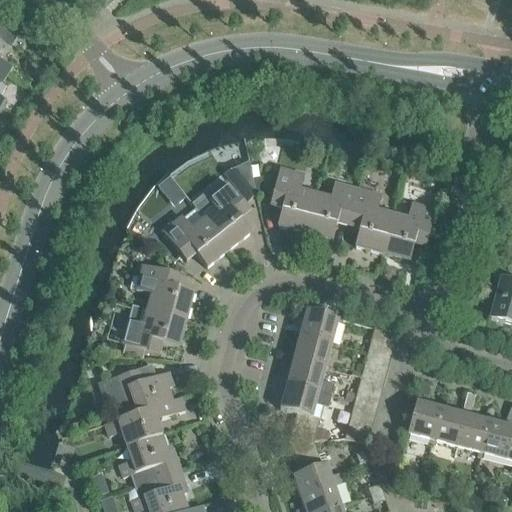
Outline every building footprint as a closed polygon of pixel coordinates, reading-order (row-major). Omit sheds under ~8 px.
[(0,40),(11,48),(11,47),(19,34),(0,21),(0,40)] [(0,44),(0,74),(6,78),(12,70),(0,62),(0,50),(3,46),(0,44)] [(277,230),(304,238),(314,200),(299,196),(303,180),(278,173),(268,210),(282,213),(277,230)] [(250,177),(254,193),(263,191),(259,175),(250,177)] [(204,223),(229,254),(251,236),(240,222),(249,215),(225,186),(206,201),(216,213),(204,223)] [(314,200),(304,238),(331,245),(336,228),(347,231),(357,195),(334,188),(327,203),(314,200)] [(357,195),(347,231),(359,234),(354,251),(381,259),(392,220),(376,216),(380,201),(357,195)] [(392,220),(381,259),(409,266),(413,249),(425,252),(435,215),(410,209),(406,224),(392,220)] [(167,254),(173,249),(186,265),(195,257),(207,271),(229,254),(204,223),(195,212),(183,222),(182,221),(163,236),(164,238),(158,243),(167,254)] [(147,312),(185,322),(192,295),(175,290),(178,280),(142,270),(139,281),(133,280),(130,291),(136,293),(135,294),(151,298),(147,312)] [(511,287),(499,284),(488,322),(511,328),(511,287)] [(177,350),(185,322),(147,312),(142,328),(127,324),(121,348),(157,358),(160,345),(177,350)] [(303,331),(301,339),(328,347),(334,325),(340,327),(341,323),(304,314),(300,330),(303,331)] [(396,338),(373,332),(370,344),(393,350),(396,338)] [(295,347),(291,363),(327,373),(329,368),(323,367),(328,347),(301,339),(299,348),(295,347)] [(393,350),(370,344),(366,357),(390,363),(393,350)] [(366,357),(363,368),(386,374),(390,363),(366,357)] [(327,373),(291,363),(287,379),(290,380),(287,389),(327,399),(331,388),(318,385),(321,373),(327,375),(327,373)] [(360,381),(383,387),(386,374),(363,368),(361,376),(360,381)] [(136,418),(172,406),(166,390),(172,388),(168,377),(155,382),(150,369),(97,387),(105,412),(112,410),(118,410),(118,407),(131,403),(136,418)] [(360,381),(357,392),(380,399),(383,387),(360,381)] [(420,385),(417,396),(426,398),(429,387),(420,385)] [(330,400),(327,399),(287,389),(285,398),(282,397),(278,411),(294,415),(317,421),(320,410),(327,412),(330,400)] [(353,406),(376,412),(380,399),(357,392),(356,397),(353,406)] [(356,397),(346,394),(344,404),(353,406),(356,397)] [(465,397),(462,409),(470,411),(474,399),(465,397)] [(125,453),(162,441),(155,421),(160,420),(161,423),(184,415),(180,403),(172,406),(136,419),(136,418),(103,429),(107,442),(120,438),(125,453)] [(415,405),(406,437),(428,443),(427,448),(430,449),(440,412),(415,405)] [(353,406),(350,417),(373,423),(376,412),(353,406)] [(490,425),(480,462),(484,463),(485,459),(506,464),(503,476),(510,478),(511,471),(511,407),(511,408),(503,429),(490,425)] [(464,422),(456,451),(476,456),(475,461),(480,462),(490,425),(468,419),(470,411),(462,409),(460,417),(459,420),(464,422)] [(435,445),(456,451),(464,422),(459,420),(460,417),(440,412),(430,449),(434,450),(435,445)] [(317,421),(294,415),(291,427),(315,433),(318,422),(317,421)] [(347,429),(370,435),(373,423),(350,417),(347,429)] [(77,423),(64,428),(67,436),(80,432),(77,423)] [(287,444),(290,455),(314,446),(313,443),(315,433),(291,427),(287,444)] [(344,441),(367,447),(370,435),(347,429),(344,441)] [(326,443),(329,434),(317,431),(313,443),(326,443)] [(122,485),(129,482),(133,493),(179,477),(171,455),(167,456),(162,441),(125,453),(130,468),(118,472),(122,485)] [(294,466),(317,458),(314,446),(290,455),(294,466)] [(357,467),(371,463),(368,454),(354,458),(357,467)] [(72,460),(61,456),(58,466),(69,469),(72,460)] [(299,502),(333,490),(327,472),(332,471),(330,467),(322,470),(317,458),(294,466),(298,478),(283,483),(287,495),(296,492),(299,502)] [(133,493),(137,504),(129,507),(131,511),(186,511),(183,501),(187,500),(179,477),(133,493)] [(366,493),(369,500),(382,495),(379,488),(366,493)] [(333,511),(344,509),(343,506),(338,507),(333,490),(299,502),(302,511),(300,511),(333,511)] [(382,495),(369,500),(372,508),(385,504),(382,495)] [(114,511),(110,501),(100,505),(102,511),(114,511)]
